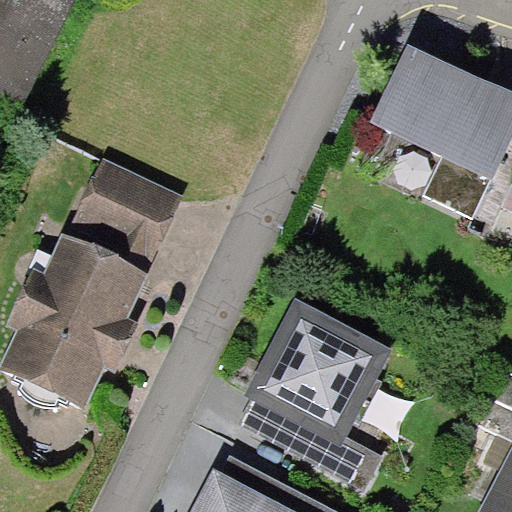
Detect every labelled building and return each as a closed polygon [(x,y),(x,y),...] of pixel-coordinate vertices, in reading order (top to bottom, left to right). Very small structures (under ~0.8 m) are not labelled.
[(0,0),(0,105),(3,107),(53,0),(0,0)] [(511,105),(400,56),(368,127),(484,178),(511,114),(511,105)] [(169,205),(90,170),(0,372),(0,382),(75,416),(169,205)] [(381,335),(283,289),(237,387),(291,412),(272,453),(363,495),(383,452),(336,430),(381,335)] [(511,511),(511,378),(501,373),(474,425),(511,444),(511,456),(486,511),(511,511)] [(340,511),(267,476),(251,508),(203,485),(189,511),(340,511)]
